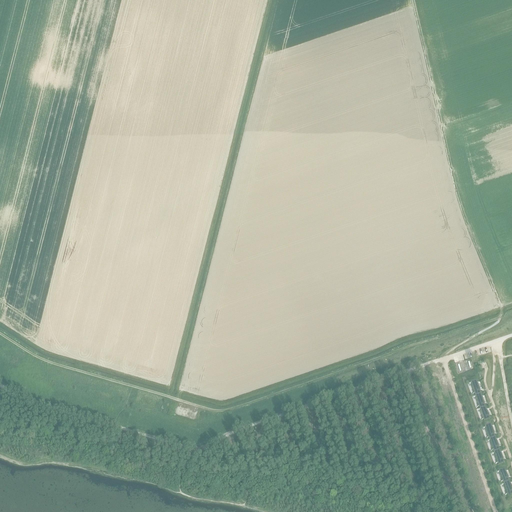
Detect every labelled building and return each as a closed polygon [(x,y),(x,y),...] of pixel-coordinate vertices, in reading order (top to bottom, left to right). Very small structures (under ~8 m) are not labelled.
[(476,381),(471,383),(475,396),(481,394),(476,381)] [(481,394),(475,396),(480,408),(485,407),(481,394)] [(485,407),(480,408),(484,421),(490,419),(485,407)] [(490,425),(485,427),(489,440),(495,438),(490,425)] [(495,438),(489,440),(494,452),(499,450),(495,438)] [(499,450),(494,452),(498,465),(504,463),(499,450)] [(504,468),(499,470),(503,483),(509,481),(504,468)] [(511,490),(509,481),(503,483),(508,496),(511,494),(511,490)]
